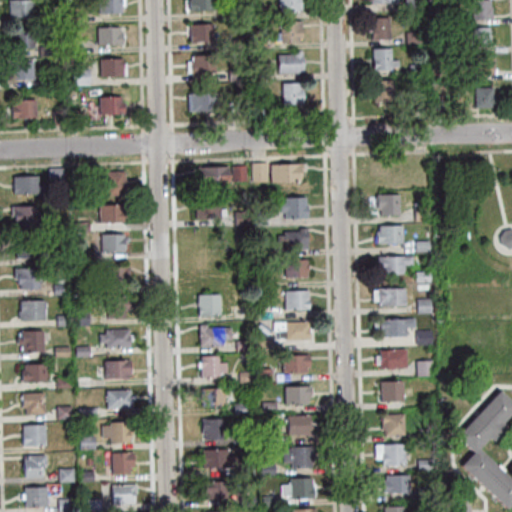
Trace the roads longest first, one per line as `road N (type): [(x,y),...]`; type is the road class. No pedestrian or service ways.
road 1 (residential): [(511,133),(0,149)]
road 2 (residential): [(347,511),(332,0)]
road 3 (residential): [(166,511),(151,0)]
